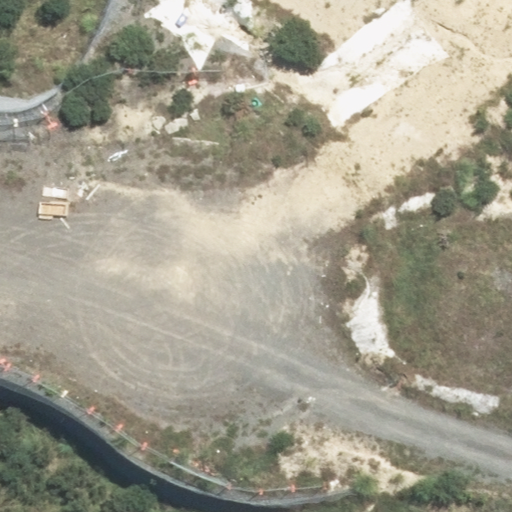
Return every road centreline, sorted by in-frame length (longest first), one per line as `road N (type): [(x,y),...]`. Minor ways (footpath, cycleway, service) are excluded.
road 1 (unknown): [(435,310),(398,373),(331,403),(294,401),(259,389),(208,336),(198,263),(208,231),(253,181),(325,163),(365,173),(400,196),(425,229),(437,268)]
road 2 (unknown): [(0,239),(198,263)]
road 3 (unknown): [(284,168),(290,0)]
